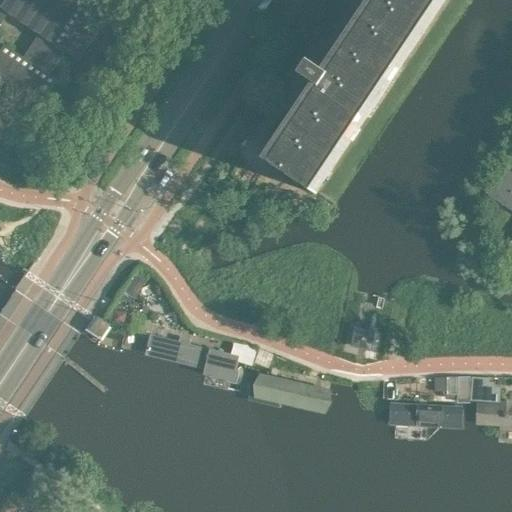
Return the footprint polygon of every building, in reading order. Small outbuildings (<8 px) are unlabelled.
[(64,51),(78,61),(88,46),(113,9),(99,0),(5,0),(5,1),(3,0),(0,0),(0,1),(0,81),(37,106),(54,80),(47,75),(64,51)] [(325,179),(445,0),(376,0),(336,61),(326,54),(317,66),(314,64),(305,76),(314,82),(315,81),(320,84),(317,89),(316,89),(278,148),(283,151),(273,165),(310,190),(320,177),(325,179)] [(511,172),(503,166),(485,193),(511,210),(511,250),(511,172)] [(138,266),(122,291),(134,299),(150,274),(138,266)] [(113,309),(110,322),(123,325),(126,313),(113,309)] [(105,326),(93,318),(85,329),(98,337),(105,326)] [(371,349),(374,331),(356,328),(353,345),(371,349)] [(234,383),(240,360),(150,334),(143,357),(234,383)] [(239,342),(236,350),(236,352),(239,353),(240,354),(243,361),(243,362),(252,365),(255,358),(255,357),(258,348),(248,345),(242,343),(239,342)] [(259,351),(254,364),(268,368),(273,355),(259,351)] [(330,419),(336,396),(261,375),(255,398),(330,419)] [(451,377),(436,377),(436,391),(445,391),(445,397),(458,397),(458,403),(471,403),(471,401),(471,376),(458,377),(451,377)] [(471,376),(471,401),(500,402),(501,378),(471,376)] [(375,381),(373,402),(384,403),(385,380),(375,381)] [(468,407),(392,403),(390,427),(467,432),(468,407)] [(511,405),(480,404),(478,430),(511,431),(511,405)]
